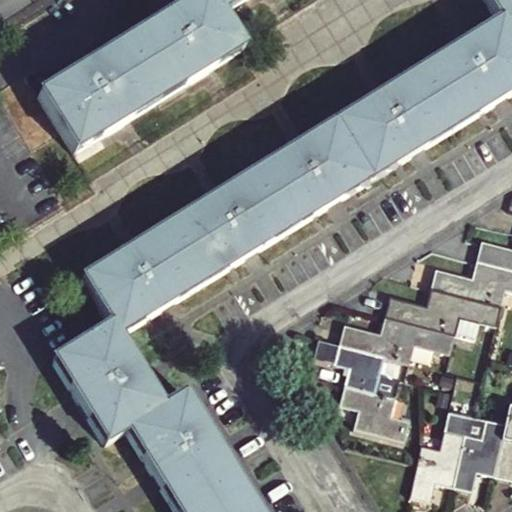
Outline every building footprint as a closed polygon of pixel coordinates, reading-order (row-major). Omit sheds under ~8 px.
[(190,0),(35,95),(71,155),(238,52),(218,19),(249,0),(190,0)] [(250,511),(218,459),(209,445),(182,401),(163,413),(138,374),(118,341),(158,317),(174,307),(243,265),(256,256),(327,213),(342,203),(410,161),(424,153),(492,111),(508,101),(511,98),(511,47),(506,37),(511,33),(511,0),(483,0),(497,23),(81,281),(109,328),(51,363),(104,450),(126,437),(151,478),(160,492),(171,511),(250,511)] [(511,255),(480,247),(474,267),(511,276),(511,255)] [(511,298),(511,276),(474,267),(469,286),(433,277),(428,297),(498,315),(503,296),(511,298)] [(493,336),(498,315),(428,297),(424,313),(387,304),(382,323),(452,342),(457,327),(493,336)] [(452,342),(382,323),(377,342),(341,333),(336,352),(382,363),(407,370),(412,354),(447,364),(452,342)] [(373,399),(382,363),(336,352),(331,372),(345,376),(342,392),(373,399)] [(389,420),(393,404),(373,399),(342,392),(337,411),(354,416),(350,433),(352,434),(403,447),(408,426),(389,420)] [(480,446),(463,442),(451,493),(470,498),(475,477),(492,482),(503,430),(485,426),(480,446)] [(511,432),(503,430),(492,482),(511,486),(511,432)] [(451,493),(463,442),(442,437),(438,456),(420,452),(416,472),(409,502),(429,507),(434,489),(451,493)]
